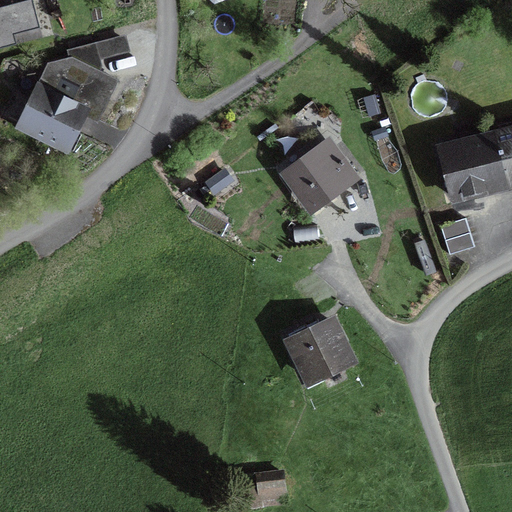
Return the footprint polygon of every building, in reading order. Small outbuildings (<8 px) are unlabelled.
[(0,48),(17,44),(14,34),(40,27),(32,0),(25,0),(0,6),(0,48)] [(69,47),(71,57),(93,67),(98,55),(126,48),(122,35),(69,47)] [(47,62),(19,124),(64,145),(81,107),(96,113),(112,76),(93,67),(71,57),(47,62)] [(511,128),(439,147),(452,195),(511,179),(511,128)] [(324,144),(285,171),(309,205),(348,177),(324,144)] [(464,219),(441,225),(448,253),(471,247),(464,219)] [(326,319),(289,336),(308,377),(345,360),(326,319)] [(280,473),(242,476),(244,498),(282,495),(280,473)]
